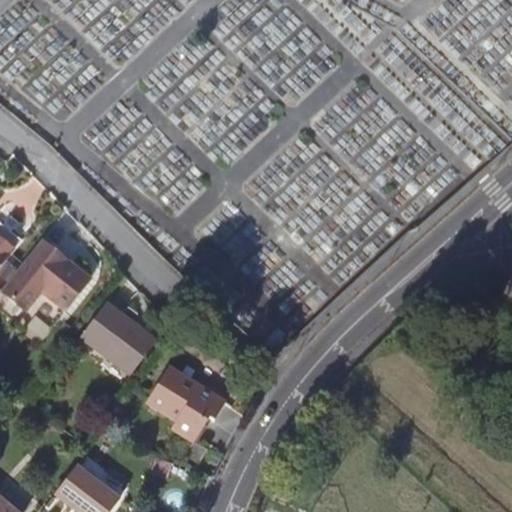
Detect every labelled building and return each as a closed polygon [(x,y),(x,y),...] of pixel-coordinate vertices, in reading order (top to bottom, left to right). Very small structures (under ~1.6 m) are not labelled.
[(0,268),(14,250),(13,245),(0,234),(0,268)] [(91,279),(42,240),(1,290),(27,311),(42,291),(66,310),(91,279)] [(80,339),(131,377),(157,342),(106,303),(80,339)] [(174,426),(193,437),(207,414),(213,417),(215,418),(227,398),(169,365),(148,402),(178,418),(174,426)] [(200,441),(213,417),(207,414),(193,437),(200,441)] [(63,484),(52,498),(69,511),(111,511),(118,503),(74,470),(63,484)] [(0,511),(16,511),(0,498),(0,511)]
